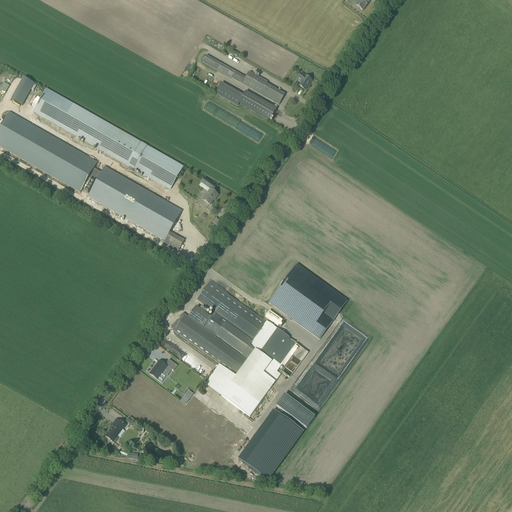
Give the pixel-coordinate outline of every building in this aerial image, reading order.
[(369,0),(359,0),(355,5),(363,11),(370,0),(369,0)] [(172,70),(180,74),(190,52),(182,49),(172,70)] [(246,78),(221,64),(206,55),(202,62),(278,105),(284,95),(266,84),(268,82),(249,72),(246,78)] [(298,86),(305,90),(309,84),(309,85),(312,81),(305,76),(305,77),(301,74),(297,79),(301,82),(298,86)] [(20,77),(9,100),(22,106),(33,83),(20,77)] [(276,109),(245,92),(243,96),(221,83),(215,94),(237,106),(239,103),(270,121),(276,109)] [(183,167),(120,131),(103,121),(46,89),(33,112),(89,144),(107,154),(170,190),(183,167)] [(203,112),(251,135),(254,128),(206,105),(203,112)] [(0,147),(79,193),(88,179),(95,183),(100,175),(101,173),(94,169),(97,163),(9,112),(4,120),(1,118),(0,119),(0,147)] [(117,165),(114,171),(123,176),(126,170),(117,165)] [(104,167),(87,197),(165,241),(182,211),(104,167)] [(213,191),(216,186),(204,178),(201,183),(210,189),(205,196),(202,199),(210,205),(213,200),(214,201),(218,195),(213,191)] [(170,233),(164,243),(179,251),(184,241),(170,233)] [(318,339),(346,301),(296,265),(270,301),(269,301),(268,302),(269,303),(318,339)] [(278,378),(274,375),(296,344),(276,329),(282,321),(269,311),(263,319),(210,281),(197,300),(214,312),(211,318),(196,307),(189,317),(183,314),(178,321),(177,320),(170,329),(236,376),(221,397),(250,417),(278,378)] [(282,373),(290,378),(308,353),(301,347),(282,373)] [(172,370),(159,361),(149,374),(154,377),(161,383),(167,376),(172,370)] [(282,394),(273,407),(304,429),(313,416),(282,394)] [(185,395),(180,402),(185,405),(190,399),(185,395)] [(281,416),(246,465),(249,467),(259,474),(267,481),(303,431),(295,425),(284,418),(281,416)] [(114,425),(105,437),(114,444),(119,438),(117,437),(125,425),(117,419),(113,424),(114,425)]
